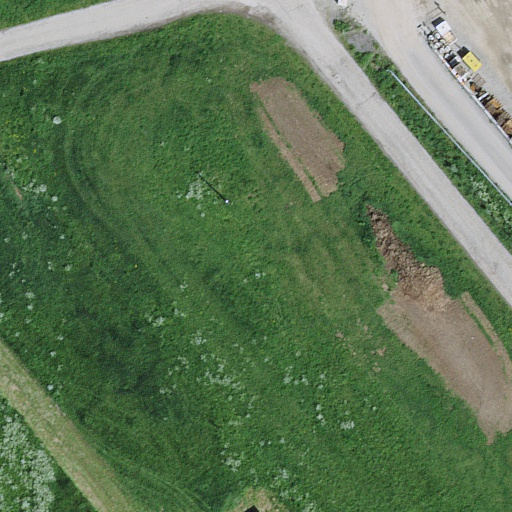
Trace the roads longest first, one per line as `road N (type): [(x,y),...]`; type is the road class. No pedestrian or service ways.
road 1 (unclassified): [(281,0),(334,77),(511,285)]
road 2 (unclassified): [(0,54),(213,0)]
